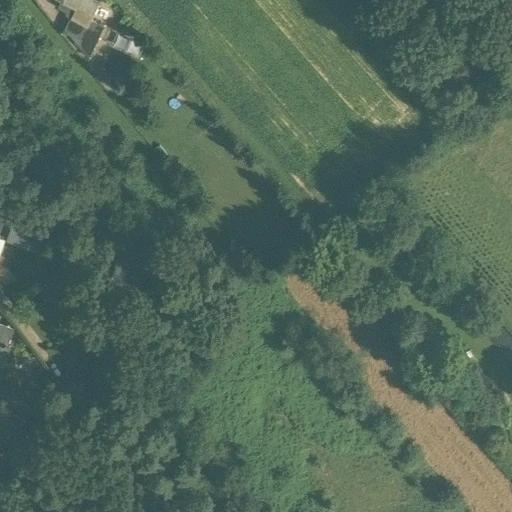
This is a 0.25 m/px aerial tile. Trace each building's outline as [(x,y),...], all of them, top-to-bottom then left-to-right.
[(63,1),(61,0),(57,8),(66,13),(65,15),(70,18),(75,8),(63,1)] [(95,0),(94,0),(63,0),(63,1),(75,8),(92,16),(97,5),(98,5),(99,2),(96,0),(95,0)] [(92,16),(75,8),(70,18),(87,27),(90,20),(92,16)] [(70,18),(64,29),(89,57),(103,26),(90,20),(87,27),(70,18)] [(130,57),(111,49),(103,68),(122,76),(130,57)] [(44,229),(14,217),(5,238),(36,250),(44,229)] [(11,331),(0,326),(0,353),(5,355),(9,345),(6,344),(11,331)]
